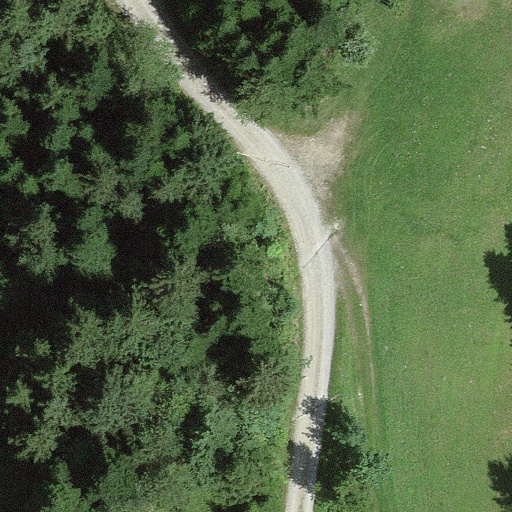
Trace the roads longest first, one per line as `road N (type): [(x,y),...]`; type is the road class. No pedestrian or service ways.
road 1 (track): [(298,511),(317,299),(309,237),(268,163),(192,68),(158,0)]
road 2 (track): [(309,237),(356,284),(388,511)]
